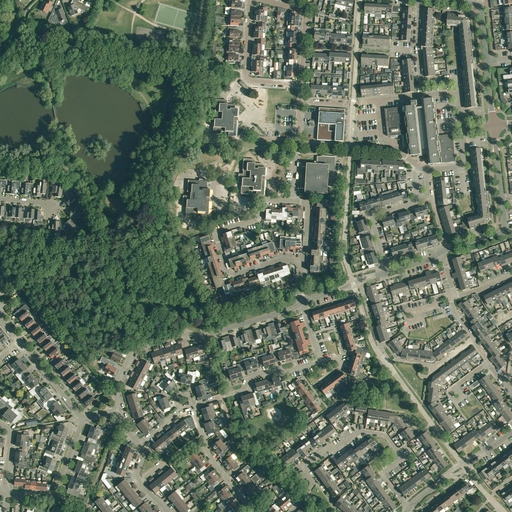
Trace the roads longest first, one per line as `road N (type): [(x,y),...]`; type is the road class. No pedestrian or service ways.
road 1 (unclassified): [(119,409),(113,386),(135,345),(182,330),(202,335),(301,303)]
road 2 (residential): [(290,511),(312,482),(303,464),(363,431),(383,434),(400,456),(383,473),(407,509)]
road 3 (residential): [(299,261),(229,275),(215,236),(259,217),(262,200),(292,201)]
road 4 (residential): [(192,407),(246,388),(246,379),(321,360)]
road 5 (unclassified): [(387,271),(372,215),(426,197),(426,169)]
road 6 (residential): [(301,84),(245,78),(250,0)]
road 7 (unclassified): [(407,509),(511,432)]
road 8 (residential): [(254,511),(206,450),(192,407)]
